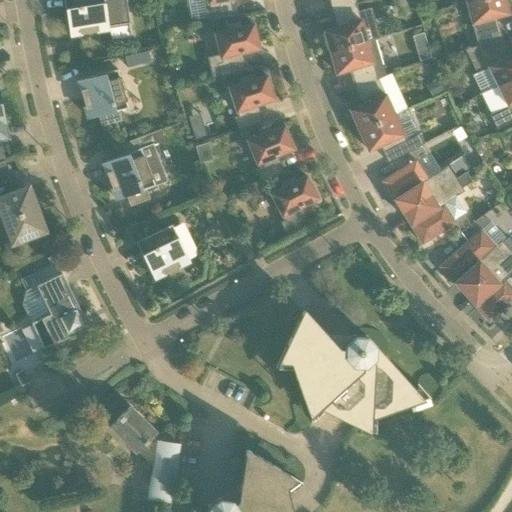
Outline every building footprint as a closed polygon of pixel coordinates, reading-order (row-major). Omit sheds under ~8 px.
[(109,29),(109,27),(129,24),(128,19),(129,18),(125,0),(63,0),(69,36),(109,29)] [(207,22),(233,18),(230,0),(208,0),(210,8),(205,9),(207,22)] [(329,0),(332,10),(356,4),(355,0),(329,0)] [(478,46),(502,37),(496,18),(509,14),(505,0),(478,0),(466,3),(478,46)] [(324,32),(330,53),(367,42),(364,30),(377,26),(372,10),(359,14),(356,4),(332,10),(337,28),(324,32)] [(208,58),(213,79),(246,71),(242,53),(259,49),(253,25),(242,27),(241,23),(226,26),(227,31),(215,34),(220,55),(208,58)] [(502,37),(478,46),(466,51),(477,74),(473,76),(481,93),(479,94),(480,96),(498,87),(511,79),(511,54),(511,56),(502,37)] [(375,39),(367,42),(330,53),(337,74),(349,70),(355,88),(378,79),(386,77),(375,39)] [(416,51),(420,62),(431,58),(428,48),(416,51)] [(128,68),(150,63),(148,51),(125,56),(128,68)] [(128,109),(118,70),(79,80),(89,120),(100,116),(103,125),(119,120),(117,112),(128,109)] [(234,118),(238,131),(263,122),(258,106),(275,100),(267,76),(255,80),(254,75),(239,80),(241,84),(229,88),(238,117),(234,118)] [(359,131),(394,115),(378,79),(355,88),(362,105),(350,111),(359,131)] [(507,106),(494,112),(489,114),(496,129),(511,120),(511,79),(498,87),(507,106)] [(427,86),(432,98),(445,92),(439,80),(427,86)] [(0,141),(10,140),(2,103),(0,93),(0,141)] [(394,115),(359,131),(368,151),(380,146),(388,163),(426,144),(421,134),(406,140),(394,115)] [(203,126),(192,130),(196,139),(206,136),(203,126)] [(259,137),(247,141),(259,169),(255,171),(260,183),(284,173),(277,156),(294,149),(284,126),(273,131),(271,126),(257,132),(259,137)] [(200,164),(213,160),(209,143),(195,147),(200,164)] [(153,145),(141,149),(103,163),(118,201),(128,197),(131,205),(148,199),(145,190),(155,186),(166,181),(153,145)] [(429,150),(418,154),(426,173),(436,169),(429,150)] [(463,156),(448,165),(456,177),(471,168),(463,156)] [(403,213),(456,179),(448,166),(427,180),(416,161),(384,182),(403,213)] [(0,177),(8,175),(5,162),(0,163),(0,177)] [(467,173),(456,179),(403,213),(423,244),(455,223),(443,205),(464,192),(462,188),(472,182),(467,173)] [(280,223),(287,237),(311,225),(302,207),(318,199),(306,176),(296,182),(293,178),(279,185),(282,189),(271,194),(285,221),(280,223)] [(28,189),(12,195),(9,181),(0,182),(0,207),(0,208),(0,224),(0,225),(3,229),(6,232),(9,234),(10,235),(13,242),(43,231),(28,189)] [(154,279),(164,274),(168,282),(183,274),(180,266),(190,261),(172,225),(136,243),(154,279)] [(465,295),(511,253),(502,242),(494,248),(480,232),(441,267),(465,295)] [(248,263),(259,257),(247,235),(236,240),(248,263)] [(511,242),(509,238),(503,243),(511,253),(511,252),(511,242)] [(511,252),(511,253),(465,295),(489,322),(511,301),(511,289),(504,280),(511,272),(511,252)] [(36,263),(40,270),(46,267),(42,260),(36,263)] [(78,315),(81,313),(62,274),(36,286),(50,315),(31,324),(44,349),(74,335),(73,332),(84,326),(78,315)] [(377,436),(377,424),(378,418),(431,399),(418,385),(415,391),(378,349),(375,349),(375,346),(367,337),(354,336),(344,344),(344,349),(339,349),(304,310),(275,369),(293,370),(312,423),(326,411),(377,436)] [(34,410),(52,400),(67,392),(55,368),(29,382),(23,371),(15,375),(34,410)] [(170,503),(180,447),(180,446),(158,442),(153,437),(157,433),(131,407),(110,428),(136,453),(138,452),(153,467),(149,490),(153,490),(152,498),(148,498),(148,499),(170,503)] [(292,511),(288,494),(302,484),(246,450),(238,502),(234,504),(231,501),(219,499),(208,507),(207,511),(292,511)]
